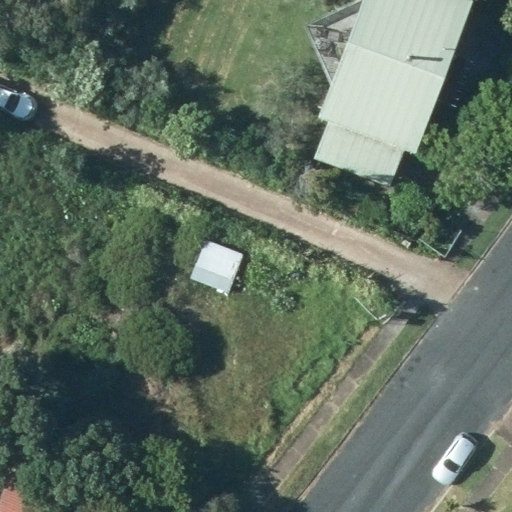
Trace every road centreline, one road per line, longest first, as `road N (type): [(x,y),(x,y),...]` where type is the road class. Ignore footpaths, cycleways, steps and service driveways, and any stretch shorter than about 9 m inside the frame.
road 1 (residential): [(324,511),(445,411)]
road 2 (residential): [(445,411),(377,511)]
